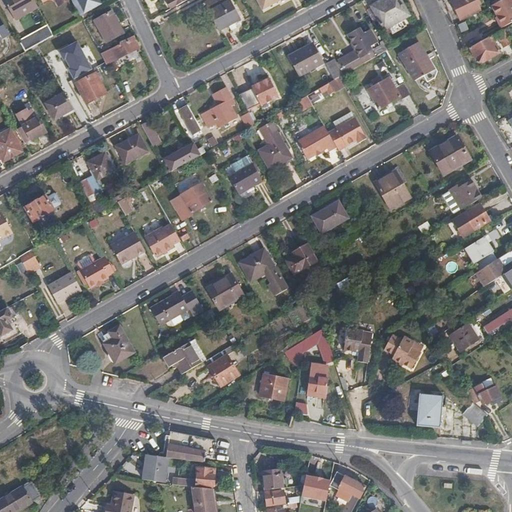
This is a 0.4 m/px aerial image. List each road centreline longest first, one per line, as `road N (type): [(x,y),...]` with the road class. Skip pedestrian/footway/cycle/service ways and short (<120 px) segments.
road 1 (residential): [(466,96),(56,340),(46,359)]
road 2 (residential): [(342,0),(168,89)]
road 3 (residential): [(168,89),(0,182)]
road 4 (residential): [(55,511),(139,410)]
road 5 (secondary): [(242,432),(366,448)]
